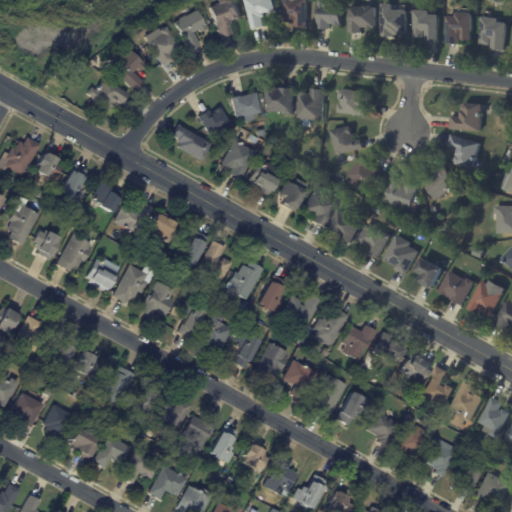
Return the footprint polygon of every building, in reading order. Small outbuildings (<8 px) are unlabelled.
[(207,7),(213,5),(213,4),(217,3),(217,4),(227,0),(233,0),(240,17),(232,20),(231,20),(228,21),(229,23),(226,24),(230,34),(218,38),(207,7)] [(251,29),(243,0),(271,0),(274,11),(266,13),(266,12),(263,13),(266,26),(251,29)] [(306,0),(306,28),(293,28),(293,20),(291,20),(291,22),(281,22),(281,0),(306,0)] [(317,1),(325,1),(325,5),(331,5),(331,2),(341,2),(340,26),(333,25),(333,24),(329,24),(329,29),(317,28),(317,1)] [(382,3),(392,3),(392,10),(406,11),(405,35),(393,35),(393,36),(381,36),(382,3)] [(348,32),(349,5),(364,6),(364,5),(371,5),(371,6),(375,6),(374,27),(372,27),(372,28),(366,28),(366,27),(361,27),(360,33),(348,32)] [(413,9),(429,10),(429,14),(438,15),(437,42),(424,41),(425,31),(424,31),(423,38),(412,37),(413,9)] [(198,45),(191,32),(196,30),(197,32),(203,29),(201,26),(202,25),(194,10),(182,16),(182,15),(176,18),(176,19),(171,22),(187,51),(198,45)] [(456,12),(471,13),(470,41),(460,40),(460,33),(459,33),(459,44),(445,43),(447,16),(456,17),(456,12)] [(481,16),(498,18),(497,22),(506,23),(503,50),(490,49),(491,38),(490,38),(489,45),(478,44),(481,16)] [(160,67),(145,43),(146,43),(142,36),(155,28),(157,31),(163,26),(179,52),(170,58),(171,60),(160,67)] [(127,50),(142,65),(137,70),(134,68),(130,72),(137,80),(129,88),(108,68),(115,60),(111,56),(118,49),(123,53),(127,50)] [(125,93),(118,103),(112,100),(110,103),(112,104),(108,111),(88,98),(89,97),(84,94),(88,87),(93,89),(100,78),(125,93)] [(292,88),(292,114),(284,114),(284,112),(265,112),(266,87),(292,88)] [(324,90),(321,121),(297,119),(299,92),(307,93),(311,94),(311,89),(324,90)] [(338,112),(339,104),(342,104),(342,98),(339,98),(340,89),(347,89),(353,89),(353,90),(366,92),(365,102),(363,102),(363,103),(366,104),(365,115),(338,112)] [(228,98),(236,96),(236,97),(242,96),(242,93),(253,90),(259,113),(251,115),(252,120),(240,123),(239,118),(234,119),(228,98)] [(481,132),(449,129),(451,115),(461,116),(461,111),(465,111),(462,109),(462,105),(464,104),(464,102),(483,104),(481,132)] [(195,117),(205,110),(208,114),(210,113),(210,111),(216,107),(228,125),(209,138),(195,117)] [(175,124),(208,143),(199,160),(175,147),(177,143),(173,141),(175,139),(168,136),(175,124)] [(330,130),(350,125),(353,139),(355,139),(355,140),(361,138),(364,148),(336,155),(334,146),(336,145),(336,142),(333,142),(330,130)] [(451,134),(480,144),(472,169),(454,163),(457,156),(456,155),(457,151),(447,148),(451,134)] [(38,145),(20,177),(5,169),(4,171),(0,169),(0,155),(2,152),(5,154),(8,148),(11,150),(16,141),(20,143),(24,137),(38,145)] [(238,179),(227,173),(229,168),(229,169),(226,167),(226,168),(219,164),(218,163),(230,140),(252,152),(238,179)] [(33,171),(36,166),(34,164),(43,149),(48,152),(48,151),(54,154),(52,157),(55,159),(53,161),(55,164),(59,166),(51,181),(44,177),(45,177),(33,171)] [(370,193),(361,185),(358,189),(349,183),(351,180),(347,176),(363,155),(372,162),(370,165),(373,168),(376,165),(386,173),(370,193)] [(424,186),(436,176),(430,169),(440,160),(459,182),(437,201),(424,186)] [(246,181),(253,166),(252,166),(254,162),(261,165),(263,162),(272,167),(271,170),(278,174),(266,195),(252,188),(253,187),(248,185),(249,183),(246,181)] [(72,164),(84,171),(77,184),(81,186),(79,190),(82,192),(76,202),(68,198),(69,197),(57,191),(72,164)] [(511,192),(501,188),(508,173),(511,174),(511,171),(511,192)] [(382,201),(391,174),(406,179),(406,177),(419,181),(412,201),(417,203),(413,215),(400,211),(401,207),(382,201)] [(283,180),(290,185),(293,179),(302,183),(303,187),(301,191),(303,191),(296,204),(295,204),(291,211),(279,205),(282,199),(275,195),(283,180)] [(109,212),(97,206),(97,205),(96,204),(96,203),(91,200),(92,198),(91,196),(99,181),(110,187),(107,193),(114,196),(113,197),(116,199),(109,212)] [(334,204),(321,228),(315,225),(315,224),(310,221),(312,216),(301,209),(311,191),(315,193),(316,193),(322,196),(321,197),(334,204)] [(149,207),(142,220),(133,215),(126,228),(120,225),(119,227),(110,222),(125,194),(149,207)] [(21,206),(24,200),(17,196),(14,202),(13,202),(9,210),(10,211),(5,220),(8,222),(3,230),(8,232),(5,238),(19,246),(36,214),(21,206)] [(511,234),(497,234),(497,214),(495,214),(495,205),(511,205),(511,234)] [(349,243),(338,237),(339,236),(326,229),(337,207),(361,220),(349,243)] [(154,210),(150,217),(151,217),(147,226),(161,234),(159,236),(164,238),(172,223),(170,222),(172,219),(154,210)] [(390,235),(377,259),(366,252),(368,247),(356,241),(367,221),(388,232),(387,234),(390,235)] [(56,237),(53,243),(55,244),(46,260),(34,254),(36,250),(34,250),(35,249),(31,247),(33,243),(30,242),(36,231),(38,228),(44,231),(56,237)] [(204,238),(190,265),(179,259),(183,251),(180,249),(189,230),(204,238)] [(67,271),(53,264),(70,233),(88,243),(85,249),(88,250),(81,262),(78,260),(74,268),(70,265),(67,271)] [(396,235),(410,242),(408,246),(418,252),(405,274),(395,269),(396,266),(391,264),(391,265),(382,260),(396,235)] [(210,240),(223,247),(215,260),(218,262),(221,258),(229,263),(219,280),(212,276),(211,278),(206,275),(207,274),(194,266),(210,240)] [(511,269),(506,262),(507,262),(501,256),(511,246),(511,269)] [(423,257),(443,268),(432,288),(431,288),(420,283),(421,281),(420,281),(423,276),(416,272),(416,270),(423,257)] [(103,292),(85,282),(86,280),(83,278),(93,259),(97,261),(99,258),(117,268),(103,292)] [(232,272),(235,273),(240,265),(243,267),(246,262),(248,263),(249,262),(261,269),(244,300),(226,290),(229,284),(226,282),(232,272)] [(110,296),(127,264),(145,274),(142,280),(145,282),(139,293),(135,291),(131,299),(126,297),(123,303),(110,296)] [(449,270),(466,280),(468,278),(475,282),(469,294),(468,293),(462,305),(451,299),(451,298),(448,296),(447,297),(438,292),(449,270)] [(482,281),(488,284),(490,280),(506,289),(491,315),(490,315),(485,312),(485,311),(484,311),(483,311),(482,311),(469,305),(482,281)] [(171,291),(167,298),(171,300),(162,317),(152,312),(149,317),(137,310),(146,294),(148,295),(150,292),(148,291),(154,281),(171,291)] [(259,307),(260,306),(255,303),(266,281),(269,283),(270,282),(282,289),(271,311),(266,308),(264,310),(259,307)] [(289,296),(297,301),(296,304),(300,306),(301,304),(300,303),(305,294),(318,301),(303,329),(279,316),(289,296)] [(175,333),(184,315),(177,311),(183,300),(203,311),(188,340),(175,333)] [(507,300),(511,302),(511,325),(508,323),(505,329),(494,322),(507,300)] [(345,315),(329,347),(310,337),(313,331),(310,329),(316,318),(319,319),(327,305),(345,315)] [(18,312),(9,328),(7,327),(4,332),(0,330),(0,314),(3,308),(5,309),(6,306),(18,312)] [(229,328),(219,348),(195,337),(208,310),(222,316),(218,323),(229,328)] [(24,315),(38,323),(22,353),(8,345),(24,315)] [(348,326),(358,331),(361,325),(374,332),(362,354),(355,350),(350,359),(338,353),(342,345),(338,343),(348,326)] [(401,350),(394,362),(386,358),(384,361),(371,355),(374,350),(371,349),(376,338),(377,338),(381,330),(394,337),(390,344),(401,350)] [(256,341),(241,369),(228,362),(236,347),(231,344),(238,331),(256,341)] [(70,343),(68,347),(69,347),(70,351),(62,367),(48,360),(56,343),(60,345),(62,340),(70,343)] [(267,342),(285,352),(282,359),(284,360),(278,370),(276,369),(271,378),(253,367),(267,342)] [(90,353),(89,356),(92,357),(80,381),(68,375),(74,364),(72,363),(78,351),(79,351),(81,348),(90,353)] [(418,383),(409,378),(408,381),(400,377),(401,374),(396,371),(408,349),(431,362),(427,368),(426,368),(418,383)] [(291,360),(316,373),(314,376),(316,377),(310,387),(300,381),(298,385),(294,383),(293,385),(291,386),(280,379),(291,360)] [(435,365),(447,371),(440,384),(445,387),(446,384),(454,388),(443,407),(441,410),(427,403),(429,399),(419,394),(435,365)] [(131,374),(115,405),(96,395),(109,370),(114,373),(117,367),(131,374)] [(344,385),(322,373),(318,382),(320,383),(316,390),(319,391),(314,401),(323,406),(325,405),(331,408),(344,385)] [(15,382),(12,387),(13,388),(2,408),(0,406),(0,380),(5,383),(8,378),(15,382)] [(450,406),(464,381),(476,388),(474,392),(483,398),(470,421),(467,422),(464,421),(462,424),(458,421),(457,422),(451,419),(456,409),(450,406)] [(156,395),(144,418),(128,410),(139,387),(156,395)] [(348,391),(365,400),(356,416),(352,413),(345,426),(333,420),(348,391)] [(19,393),(40,405),(28,427),(20,423),(21,421),(18,419),(19,417),(9,411),(19,393)] [(477,422),(492,396),(503,403),(499,409),(501,411),(502,409),(510,413),(495,438),(481,430),(484,426),(477,422)] [(187,405),(175,430),(151,418),(159,402),(165,405),(166,406),(170,408),(175,399),(187,405)] [(40,424),(51,404),(69,414),(55,441),(46,436),(49,431),(44,429),(44,427),(40,424)] [(215,421),(206,438),(203,436),(200,442),(205,444),(200,452),(177,440),(190,416),(192,417),(195,411),(215,421)] [(363,430),(372,415),(372,416),(375,411),(393,422),(383,441),(363,430)] [(404,423),(419,431),(408,451),(399,446),(398,448),(391,444),(404,423)] [(511,446),(508,444),(509,443),(503,440),(511,424),(511,446)] [(221,425),(233,432),(226,446),(230,448),(228,451),(231,453),(225,463),(217,459),(216,460),(210,457),(211,455),(207,453),(221,425)] [(85,459),(78,455),(78,456),(73,453),(74,450),(72,449),(71,447),(65,444),(74,428),(95,440),(85,459)] [(102,468),(90,462),(104,435),(127,447),(120,460),(109,454),(102,468)] [(440,478),(455,450),(433,438),(421,461),(431,467),(430,468),(432,469),(431,473),(440,478)] [(252,469),(239,463),(242,457),(240,456),(248,440),(262,446),(260,450),(266,453),(259,469),(254,466),(252,469)] [(129,483),(116,476),(129,453),(155,467),(148,480),(144,478),(142,481),(136,477),(138,474),(135,472),(129,483)] [(294,473),(285,490),(281,488),(278,495),(261,486),(265,478),(267,478),(269,474),(271,474),(275,465),(273,464),(277,457),(287,462),(284,468),(294,473)] [(479,468),(468,492),(464,491),(459,489),(461,484),(451,479),(461,459),(479,468)] [(145,493),(160,466),(184,479),(175,496),(174,495),(171,495),(168,493),(167,493),(167,494),(162,491),(157,500),(145,493)] [(472,497),(486,471),(499,478),(500,477),(505,480),(505,481),(511,484),(501,503),(489,497),(485,504),(472,497)] [(324,481),(309,510),(303,506),(302,508),(297,505),(298,503),(289,499),(295,488),(297,490),(299,486),(303,488),(311,474),(324,481)] [(4,511),(0,511),(0,491),(2,492),(6,484),(17,490),(4,511)] [(185,485),(190,487),(191,485),(199,489),(199,488),(209,493),(204,501),(205,501),(199,511),(190,511),(187,510),(186,511),(181,511),(180,511),(180,510),(179,509),(178,511),(173,508),(185,485)] [(511,487),(503,505),(511,510),(511,487)] [(336,511),(329,508),(328,509),(323,507),(331,491),(333,492),(334,490),(345,496),(336,511)] [(26,495),(16,511),(35,511),(36,510),(34,509),(38,501),(26,495)] [(240,510),(238,511),(210,511),(215,503),(227,509),(229,505),(240,510)]
